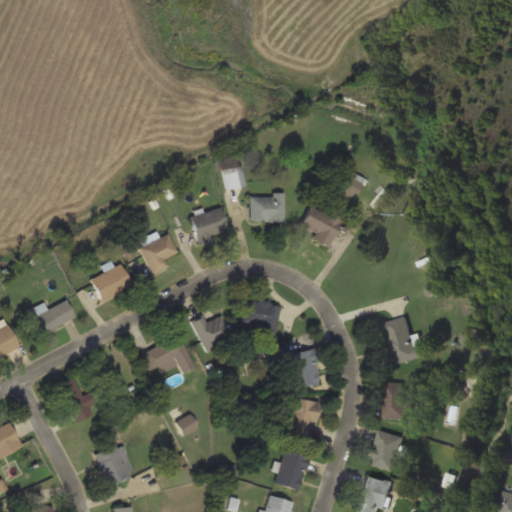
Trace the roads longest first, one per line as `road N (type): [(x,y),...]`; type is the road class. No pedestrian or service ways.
road 1 (residential): [(0,392),(223,275),(246,268),(290,275),(313,291),(351,358),(352,407),(321,511)]
road 2 (residential): [(25,380),(86,511)]
